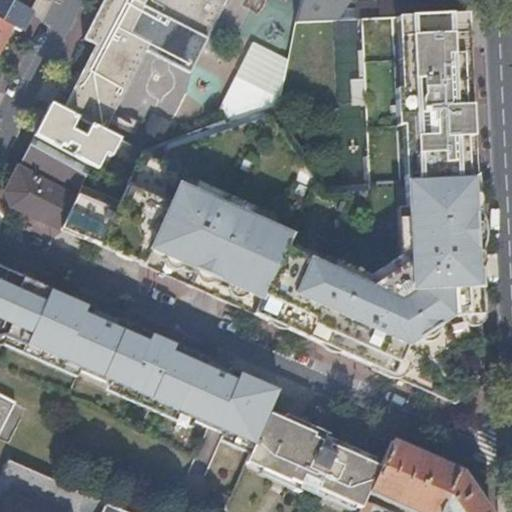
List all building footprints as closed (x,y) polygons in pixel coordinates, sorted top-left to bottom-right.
[(0,0),(0,22),(11,29),(20,33),(25,23),(29,13),(5,0),(0,0)] [(104,0),(82,44),(94,50),(70,99),(114,122),(154,44),(149,41),(163,16),(212,41),(232,0),(104,0)] [(301,0),(302,0),(295,25),(327,23),(342,0),(301,0)] [(375,0),(377,21),(430,18),(461,17),(465,17),(463,0),(375,0)] [(354,11),(355,22),(360,21),(369,21),(368,11),(354,11)] [(360,21),(366,107),(381,107),(469,105),(467,62),(465,17),(461,17),(430,18),(377,21),(369,21),(360,21)] [(0,51),(11,29),(0,22),(0,51)] [(249,41),(219,112),(249,124),(258,104),(271,109),(293,59),(249,41)] [(381,107),(366,107),(370,185),(473,181),(471,142),(469,105),(381,107)] [(142,153),(49,106),(43,119),(33,137),(59,151),(61,147),(66,150),(68,146),(76,150),(71,158),(90,168),(97,172),(104,157),(110,160),(103,175),(127,187),(142,153)] [(59,151),(33,137),(4,195),(10,209),(34,220),(59,231),(81,188),(84,181),(90,168),(71,158),(59,151)] [(186,177),(142,153),(127,187),(121,198),(118,205),(98,249),(143,268),(168,280),(198,291),(214,297),(331,351),(454,406),(468,396),(483,387),(477,263),(473,200),(473,181),(370,185),(393,259),(363,281),(297,245),(301,231),(186,177)] [(81,188),(59,231),(68,236),(98,249),(118,205),(81,188)] [(0,434),(14,405),(0,397),(0,339),(2,339),(253,449),(267,416),(277,393),(99,314),(0,270),(0,434)] [(379,470),(313,440),(314,437),(267,416),(253,449),(245,466),(288,485),(289,482),(300,487),(303,478),(319,486),(317,491),(360,511),(364,502),(368,493),(379,470)] [(391,443),(379,470),(368,493),(411,511),(488,511),(476,495),(462,474),(391,443)] [(8,463),(0,479),(0,488),(4,491),(53,511),(101,511),(105,505),(8,463)] [(214,511),(225,511),(230,499),(215,493),(208,509),(214,511)] [(364,502),(360,511),(359,511),(368,511),(371,506),(364,502)]
